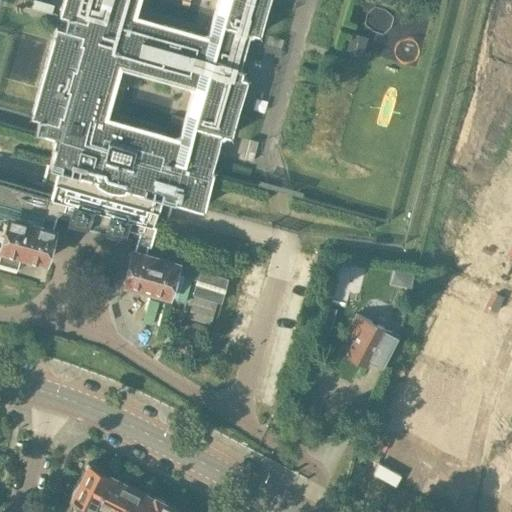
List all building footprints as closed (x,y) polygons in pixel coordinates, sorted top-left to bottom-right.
[(36,127),(35,133),(55,139),(49,161),(58,164),(55,176),(51,192),(48,191),(43,210),(45,211),(41,224),(9,215),(0,246),(0,247),(45,260),(54,228),(53,228),(58,210),(69,213),(67,219),(126,236),(128,230),(139,233),(134,251),(133,250),(124,283),(169,296),(178,263),(146,254),(150,240),(152,241),(158,222),(155,221),(160,206),(163,194),(202,205),(213,167),(224,128),(234,131),(252,68),(242,65),(253,27),(261,29),(269,0),(62,0),(60,8),(70,11),(67,20),(58,17),(31,111),(41,114),(36,127)] [(347,49),(364,53),(368,37),(351,32),(347,49)] [(511,277),(511,71),(402,387),(466,409),(511,277)] [(258,140),(250,138),(245,158),(253,160),(258,140)] [(36,303),(55,309),(62,286),(43,280),(36,303)] [(0,283),(0,294),(18,300),(21,289),(0,283)] [(357,314),(346,336),(354,340),(347,354),(366,364),(369,360),(383,367),(399,336),(357,314)] [(89,511),(90,510),(109,473),(88,461),(79,478),(71,485),(70,496),(78,500),(73,505),(71,511),(89,511)] [(511,461),(492,500),(511,510),(511,461)] [(93,511),(117,511),(131,484),(122,479),(109,473),(90,510),(93,511)] [(140,489),(131,484),(117,511),(145,511),(154,496),(140,489)] [(174,511),(177,507),(154,495),(154,496),(145,511),(174,511)]
